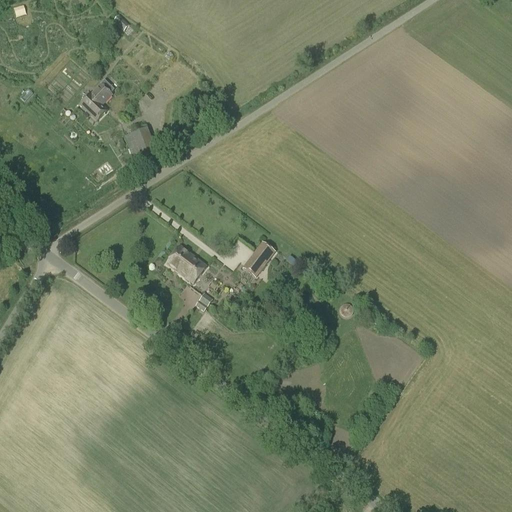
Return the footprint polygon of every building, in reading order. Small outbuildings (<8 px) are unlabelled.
[(119,17),(113,24),(123,33),(129,27),(119,17)] [(102,86),(92,96),(91,95),(80,106),(98,123),(108,112),(103,107),(113,96),(102,86)] [(201,93),(195,97),(198,102),(191,106),(194,110),(207,102),(201,93)] [(131,158),(154,152),(148,130),(125,136),(131,158)] [(125,168),(117,173),(120,177),(128,173),(125,168)] [(256,280),(275,254),(262,244),(243,270),(256,280)] [(194,287),(207,269),(179,249),(166,267),(194,287)] [(204,295),(195,308),(204,314),(213,301),(204,295)] [(344,307),(345,314),(353,313),(352,306),(344,307)]
